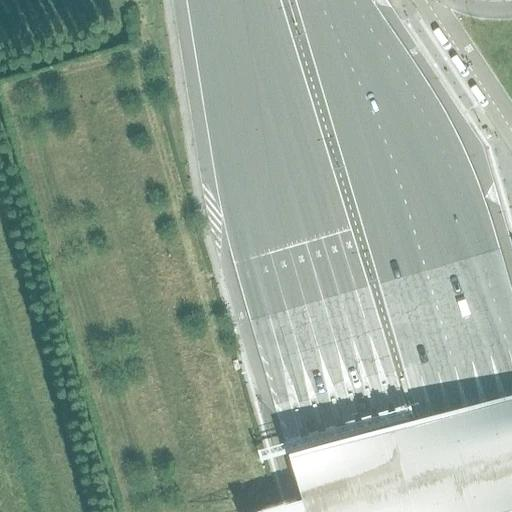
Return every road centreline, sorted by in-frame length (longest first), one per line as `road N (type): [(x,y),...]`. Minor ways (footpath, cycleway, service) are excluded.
road 1 (trunk): [(236,23),(344,230),(430,511)]
road 2 (trunk): [(236,23),(330,235),(412,511)]
road 3 (trunk): [(236,23),(314,240),(394,511)]
road 4 (trunk): [(236,23),(376,511)]
road 5 (trunk): [(236,23),(279,250),(355,511)]
road 6 (trunk): [(236,23),(260,257),(334,511)]
road 7 (trunk): [(236,23),(243,260),(315,511)]
road 8 (trunk): [(511,322),(454,151),(359,0)]
road 9 (trunk): [(505,511),(463,364),(437,202)]
road 10 (trunk): [(486,511),(445,369),(383,219)]
road 11 (trunk): [(468,511),(383,219)]
road 12 (trunk): [(451,511),(413,378),(383,219)]
road 13 (track): [(0,240),(78,511)]
road 14 (trunk): [(511,465),(437,202)]
road 15 (trunk): [(383,219),(310,0)]
road 16 (trunk): [(437,202),(334,0)]
road 17 (trunk): [(511,394),(437,202)]
